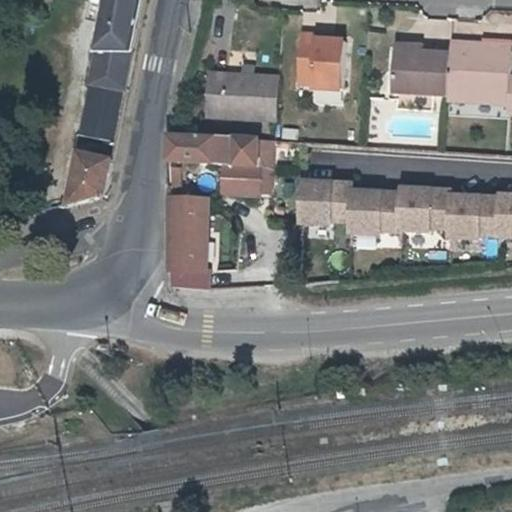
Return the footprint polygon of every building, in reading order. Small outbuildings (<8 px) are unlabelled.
[(83,80),(118,88),(136,0),(100,0),(91,46),(90,46),(83,80)] [(316,42),(316,36),(300,35),(297,83),(313,83),(312,88),(343,90),(345,42),(331,42),(316,42)] [(450,42),(449,53),(446,96),(446,100),(509,102),(509,112),(511,111),(511,78),(510,78),(511,43),(487,42),(486,44),(450,42)] [(395,51),(418,52),(418,44),(396,43),(395,51)] [(446,96),(449,53),(418,52),(395,51),(392,93),(397,94),(433,95),(446,96)] [(209,126),(276,129),(278,86),(211,84),(209,126)] [(433,95),(397,94),(397,110),(432,112),(433,95)] [(219,135),(218,135),(217,137),(174,135),(174,156),(173,160),(228,164),(226,192),(263,195),(265,166),(262,166),(265,138),(220,135),(219,135)] [(74,151),(64,205),(102,194),(109,158),(74,151)] [(306,215),(305,222),(336,223),(336,220),(355,221),(355,229),(386,230),(386,227),(404,226),(404,223),(435,225),(435,222),(454,223),(454,233),(484,236),(484,233),(504,233),(511,233),(511,191),(505,192),(505,194),(456,192),(456,187),(406,185),(405,190),(356,188),(357,180),(307,178),(307,182),(307,187),(306,215)] [(276,199),(295,199),(295,183),(276,183),(276,199)] [(204,269),(206,202),(173,202),(171,286),(210,287),(210,269),(204,269)] [(0,389),(20,385),(13,353),(0,355),(0,389)]
